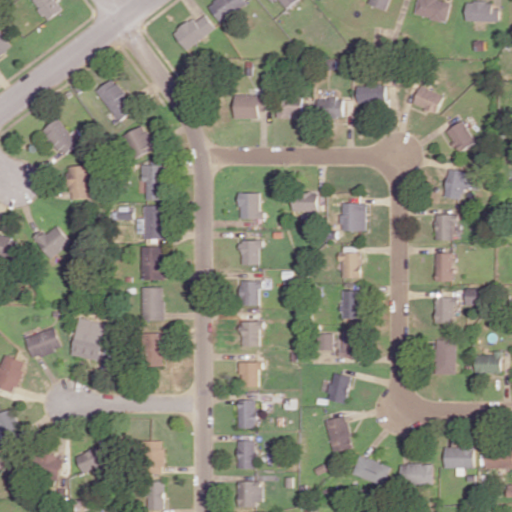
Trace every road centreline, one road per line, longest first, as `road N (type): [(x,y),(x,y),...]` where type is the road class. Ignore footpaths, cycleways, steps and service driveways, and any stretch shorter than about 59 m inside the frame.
road 1 (residential): [(101,0),(178,99),(203,157),(204,511)]
road 2 (residential): [(203,157),(375,157),(395,169),(402,387),(432,411),(511,411)]
road 3 (residential): [(148,0),(0,113)]
road 4 (residential): [(71,403),(204,403)]
